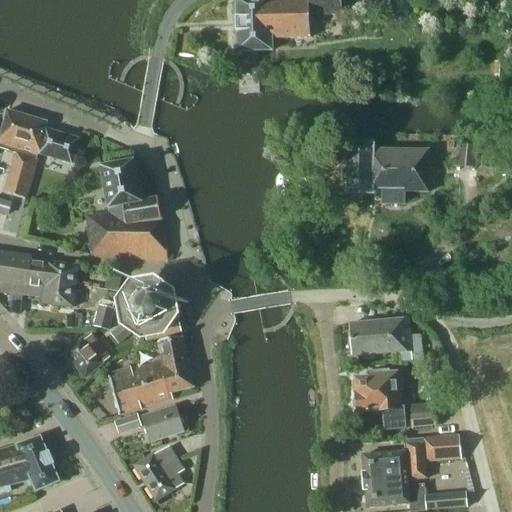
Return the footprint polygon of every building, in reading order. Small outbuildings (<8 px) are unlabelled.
[(343,14),(342,0),(236,0),(238,51),(274,50),(273,38),(312,36),(311,15),(343,14)] [(47,123),(6,111),(0,134),(0,148),(15,153),(3,193),(25,199),(36,160),(47,123)] [(46,129),(39,153),(72,163),(79,139),(46,129)] [(375,142),(348,141),(347,192),(374,193),(374,183),(384,183),(384,203),(403,204),(404,192),(428,192),(429,149),(375,148),(375,142)] [(479,144),(459,142),(456,165),(476,167),(479,144)] [(140,202),(133,161),(100,168),(109,214),(86,217),(91,255),(167,262),(157,199),(140,202)] [(0,292),(12,294),(15,275),(6,274),(9,254),(0,252),(0,292)] [(32,257),(9,254),(6,274),(15,275),(29,277),(45,278),(45,282),(76,285),(79,266),(47,263),(31,261),(32,257)] [(29,277),(15,275),(12,294),(42,297),(41,304),(73,308),(76,285),(45,282),(45,278),(29,277)] [(153,291),(150,290),(138,292),(136,293),(129,304),(127,307),(130,319),(130,321),(141,329),(143,330),(154,328),(156,340),(182,335),(178,316),(163,319),(165,316),(166,314),(164,300),(163,299),(153,291)] [(114,310),(98,306),(92,327),(108,332),(114,310)] [(409,336),(408,318),(348,323),(351,355),(392,352),(393,363),(423,360),(421,335),(409,336)] [(123,325),(111,334),(119,345),(131,336),(123,325)] [(108,358),(91,336),(87,339),(85,337),(64,354),(84,378),(102,364),(101,363),(108,358)] [(193,388),(182,338),(157,343),(161,362),(139,369),(138,366),(107,375),(119,417),(173,400),(171,394),(193,388)] [(431,380),(445,379),(444,359),(429,360),(431,380)] [(387,372),(387,369),(370,370),(370,375),(352,376),(355,412),(383,410),(385,432),(407,430),(405,408),(402,408),(400,390),(402,390),(400,371),(387,372)] [(183,433),(174,407),(142,417),(150,443),(183,433)] [(437,431),(436,414),(412,416),(413,432),(437,431)] [(137,415),(115,422),(118,434),(141,427),(137,415)] [(460,460),(458,435),(404,439),(404,451),(361,454),(365,508),(408,505),(408,511),(466,507),(465,493),(424,496),(423,484),(412,485),(411,480),(428,479),(427,463),(460,460)] [(59,483),(40,437),(15,446),(15,447),(0,451),(0,493),(10,492),(8,486),(24,482),(26,487),(31,485),(34,493),(59,483)] [(184,471),(169,447),(154,455),(133,466),(155,502),(184,485),(177,475),(184,471)]
